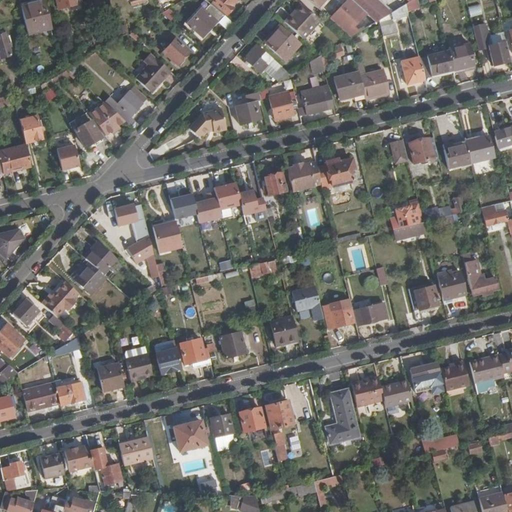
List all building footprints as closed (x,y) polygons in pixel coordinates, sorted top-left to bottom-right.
[(44,0),(20,6),(27,36),(51,29),(44,0)] [(84,3),(83,0),(55,0),(58,9),(84,3)] [(236,0),(213,0),(212,3),(226,15),(231,9),(229,7),(236,0)] [(373,24),(379,21),(390,14),(374,0),(307,0),(317,9),(325,0),(347,0),(329,20),(343,32),(361,12),(373,24)] [(374,0),(390,14),(392,13),(378,0),(374,0)] [(416,0),(412,0),(408,3),(406,4),(407,11),(419,8),(416,0)] [(217,21),(226,29),(231,23),(208,2),(188,25),(202,38),(217,21)] [(379,21),(379,23),(408,16),(407,11),(406,4),(392,13),(390,14),(379,21)] [(298,15),(288,26),(302,40),(319,21),(302,6),(295,13),(298,15)] [(169,9),(164,13),(171,23),(176,19),(169,9)] [(295,13),(285,23),(288,26),(298,15),(295,13)] [(380,28),(383,37),(397,33),(395,24),(380,28)] [(489,47),(493,65),(509,62),(504,43),(489,47),(488,43),(490,43),(488,38),(485,25),(473,29),(478,50),(489,47)] [(264,43),(279,27),(277,26),(262,42),(264,43)] [(299,45),(279,27),(264,43),(285,61),(299,45)] [(4,34),(0,35),(0,58),(11,55),(8,48),(11,48),(9,44),(7,44),(4,34)] [(489,47),(504,43),(502,35),(488,38),(490,43),(488,43),(489,47)] [(189,52),(175,39),(163,52),(177,65),(189,52)] [(342,44),(333,47),(337,58),(345,55),(342,44)] [(469,44),(447,49),(448,52),(452,71),(474,66),(469,44)] [(260,73),(272,59),(256,45),(244,59),(260,73)] [(452,71),(448,52),(426,57),(431,76),(452,71)] [(151,93),(170,72),(150,54),(143,62),(147,66),(135,79),(151,93)] [(324,70),(321,56),(311,62),(313,73),(313,75),(325,72),(324,70)] [(419,59),(424,78),(431,76),(426,57),(419,59)] [(406,85),(424,81),(424,78),(419,59),(419,58),(401,63),(403,71),(405,82),(406,85)] [(66,64),(67,69),(73,66),(74,65),(73,60),(65,62),(66,64)] [(59,74),(67,69),(66,64),(56,71),(59,74)] [(72,74),(79,80),(81,73),(73,66),(67,69),(72,74)] [(278,82),(290,75),(281,67),(272,77),(278,82)] [(58,82),(72,74),(67,69),(59,74),(57,76),(58,82)] [(382,71),(359,76),(363,95),(365,101),(376,99),(375,95),(388,92),(382,71)] [(359,76),(358,73),(333,79),(338,101),(363,95),(359,76)] [(282,88),(291,83),(290,75),(278,82),(282,88)] [(332,103),(325,76),(315,79),(318,88),(301,92),(306,115),(333,108),(332,103)] [(12,93),(34,87),(32,82),(10,87),(12,93)] [(282,88),(278,82),(265,90),(269,96),(282,88)] [(48,101),(57,95),(52,87),(43,93),(48,101)] [(143,103),(146,99),(133,87),(129,91),(143,103)] [(104,103),(130,126),(135,121),(130,117),(143,103),(129,91),(117,105),(109,98),(104,103)] [(287,93),(269,97),(274,120),(293,115),(287,93)] [(260,101),(258,94),(246,97),(247,105),(235,108),(239,125),(260,119),(256,102),(260,101)] [(0,108),(10,105),(7,96),(0,98),(0,108)] [(224,130),(218,108),(202,112),(187,129),(195,137),(200,136),(206,129),(210,128),(212,133),(224,130)] [(36,116),(19,121),(24,140),(33,138),(34,141),(43,139),(36,116)] [(103,141),(91,121),(75,131),(85,148),(92,143),(94,147),(103,141)] [(511,126),(493,132),(497,149),(511,144),(511,126)] [(438,157),(433,138),(407,145),(412,164),(438,157)] [(480,141),(465,145),(470,164),(472,174),(496,168),(494,158),(489,138),(480,141)] [(402,140),(389,144),(393,158),(406,155),(402,140)] [(30,168),(25,145),(0,151),(0,165),(0,168),(1,172),(21,167),(22,170),(30,168)] [(76,145),(57,148),(61,172),(80,168),(76,145)] [(470,164),(465,145),(450,148),(450,147),(443,148),(444,152),(448,169),(470,164)] [(406,155),(393,158),(394,164),(407,161),(406,155)] [(322,190),(331,187),(353,182),(350,171),(354,170),(351,159),(338,162),(337,159),(325,162),(326,166),(317,168),(321,184),(322,190)] [(317,168),(316,164),(309,166),(309,164),(302,166),(301,164),(292,166),(292,168),(286,170),(292,193),(315,188),(314,186),(321,184),(317,168)] [(496,168),(472,174),(473,179),(498,173),(496,168)] [(264,178),(268,196),(286,192),(281,174),(264,178)] [(176,198),(170,200),(175,221),(176,225),(181,224),(179,213),(198,208),(193,189),(184,192),(182,186),(174,188),(176,198)] [(375,189),(367,191),(370,200),(377,198),(375,189)] [(370,200),(367,191),(359,192),(361,202),(370,200)] [(451,209),(452,215),(465,212),(461,197),(453,199),(455,208),(451,209)] [(394,230),(423,223),(417,202),(408,205),(410,215),(396,218),(391,219),(394,230)] [(394,211),(396,218),(410,215),(408,205),(405,203),(402,204),(400,206),(401,209),(394,211)] [(507,221),(505,212),(497,214),(495,205),(481,208),(485,226),(507,221)] [(176,225),(175,221),(153,227),(159,253),(181,247),(176,225)] [(396,241),(425,234),(423,223),(394,230),(396,241)] [(0,253),(5,258),(22,239),(17,230),(0,234),(0,253)] [(303,239),(306,251),(310,251),(336,244),(334,240),(332,232),(303,239)] [(334,240),(336,244),(360,238),(359,233),(334,240)] [(94,250),(85,260),(88,262),(102,275),(117,259),(97,241),(92,248),(94,250)] [(152,278),(158,277),(155,265),(150,246),(141,251),(136,244),(127,249),(134,263),(146,257),(152,278)] [(333,256),(338,255),(336,244),(310,251),(311,253),(313,253),(314,256),(332,252),(333,256)] [(92,248),(83,258),(85,260),(94,250),(92,248)] [(462,256),(464,263),(471,261),(469,254),(462,256)] [(277,259),(279,265),(289,262),(288,256),(277,259)] [(88,262),(85,260),(70,277),(73,279),(88,262)] [(231,260),(219,263),(220,271),(233,268),(231,260)] [(464,263),(472,294),(474,294),(475,295),(481,294),(482,297),(492,294),(492,291),(497,290),(495,278),(485,281),(484,274),(480,275),(476,260),(471,261),(464,263)] [(102,275),(88,262),(73,279),(91,296),(106,278),(102,275)] [(249,265),(250,277),(277,274),(276,262),(249,265)] [(158,277),(161,287),(169,285),(164,263),(155,265),(158,277)] [(434,269),(436,277),(449,274),(447,266),(446,265),(445,265),(444,266),(443,266),(442,266),(441,267),(440,267),(439,267),(434,269)] [(380,286),(387,284),(383,268),(376,270),(380,286)] [(441,297),(442,301),(465,295),(459,271),(449,274),(436,277),(438,284),(441,297)] [(152,278),(154,288),(155,288),(161,287),(158,277),(152,278)] [(79,294),(64,280),(50,295),(49,293),(40,303),(52,314),(57,319),(65,310),(66,311),(75,301),(74,300),(79,294)] [(437,298),(441,297),(438,284),(430,286),(430,284),(408,289),(416,322),(424,320),(421,313),(436,309),(435,306),(438,305),(437,298)] [(323,319),(320,306),(315,287),(291,292),(296,312),(311,308),(315,322),(323,319)] [(26,297),(11,314),(25,328),(40,310),(26,297)] [(331,312),(351,307),(349,299),(329,304),(329,305),(331,312)] [(355,323),(356,326),(388,318),(384,304),(352,312),(355,323)] [(328,330),(355,323),(352,312),(351,307),(331,312),(329,305),(322,307),(328,330)] [(57,319),(52,314),(48,319),(58,329),(62,332),(56,339),(62,344),(72,333),(62,324),(63,324),(57,319)] [(289,344),(298,342),(292,317),(269,323),(275,345),(289,342),(289,344)] [(6,325),(0,331),(0,358),(1,359),(4,362),(23,341),(6,325)] [(241,332),(219,337),(224,359),(246,353),(241,332)] [(79,346),(77,337),(54,351),(55,355),(68,351),(68,349),(72,348),(79,377),(87,375),(79,346)] [(208,353),(207,349),(202,350),(200,339),(179,344),(185,364),(192,362),(196,361),(198,368),(211,364),(209,358),(208,353)] [(156,354),(176,349),(174,340),(153,345),(156,354)] [(214,343),(206,345),(207,349),(208,353),(216,351),(214,343)] [(125,359),(147,353),(145,345),(126,350),(124,354),(125,359)] [(161,374),(181,369),(176,349),(156,354),(161,374)] [(511,371),(511,352),(506,354),(497,356),(502,374),(511,371)] [(144,375),(152,374),(147,353),(125,359),(130,381),(140,379),(139,376),(144,375)] [(473,381),(502,374),(497,356),(488,358),(488,361),(483,362),(482,359),(469,362),(473,381)] [(0,383),(17,373),(9,366),(4,362),(1,359),(1,361),(0,360),(0,383)] [(408,370),(411,381),(413,388),(429,384),(429,386),(431,394),(442,392),(440,384),(435,363),(408,370)] [(451,369),(440,371),(445,392),(468,386),(463,363),(455,365),(456,368),(451,369)] [(102,393),(124,387),(118,364),(96,369),(102,393)] [(380,387),(377,377),(350,384),(356,407),(383,400),(380,387)] [(492,377),(473,381),(475,390),(485,387),(489,381),(492,380),(492,377)] [(411,401),(406,381),(380,387),(383,400),(385,407),(411,401)] [(22,391),(27,412),(60,404),(56,389),(55,383),(22,391)] [(81,383),(56,389),(60,404),(60,406),(85,400),(81,383)] [(330,443),(357,437),(346,390),(330,394),(338,426),(326,428),(330,443)] [(0,398),(0,421),(14,418),(8,396),(0,398)] [(293,425),(287,401),(266,406),(271,430),(293,425)] [(264,428),(260,408),(238,413),(243,433),(264,428)] [(213,438),(233,433),(229,414),(209,419),(213,438)] [(206,445),(200,422),(172,428),(178,451),(206,445)] [(511,432),(496,436),(497,441),(511,437),(511,439),(511,432)] [(277,445),(273,446),(277,461),(286,459),(282,444),(284,444),(282,434),(274,435),(277,445)] [(290,438),(294,457),(302,455),(297,436),(290,438)] [(497,441),(496,436),(488,438),(490,447),(498,445),(497,441)] [(421,442),(424,454),(429,453),(434,452),(443,450),(458,445),(456,437),(432,443),(431,439),(421,442)] [(152,459),(147,438),(118,445),(123,466),(152,459)] [(481,451),(479,442),(467,445),(469,454),(481,451)] [(86,460),(82,447),(63,451),(66,464),(68,472),(88,467),(93,466),(91,458),(86,460)] [(122,486),(121,481),(117,465),(107,467),(103,448),(89,451),(91,458),(93,466),(99,492),(106,492),(104,485),(117,482),(118,487),(122,486)] [(445,458),(443,450),(434,452),(429,453),(432,461),(445,458)] [(64,475),(58,454),(39,459),(44,479),(64,475)] [(9,466),(1,468),(3,479),(4,479),(7,491),(26,487),(20,461),(9,464),(9,466)] [(340,475),(333,477),(314,482),(316,492),(320,508),(326,506),(321,488),(342,482),(340,475)] [(316,492),(314,482),(284,489),(285,496),(296,493),(297,496),(316,492)] [(285,496),(284,489),(273,492),(275,501),(286,498),(285,496)] [(275,501),(273,492),(259,495),(262,504),(275,501)] [(505,511),(501,493),(478,499),(481,511),(505,511)] [(61,511),(65,502),(65,501),(52,497),(50,504),(54,506),(53,509),(48,508),(44,507),(43,510),(42,510),(40,511),(61,511)] [(9,511),(30,511),(33,503),(17,498),(16,500),(9,498),(6,511),(9,511)] [(258,511),(256,500),(246,498),(241,511),(258,511)] [(71,505),(65,502),(61,511),(89,511),(92,503),(87,501),(81,505),(79,501),(73,499),(71,505)] [(131,511),(134,505),(127,502),(123,511),(131,511)] [(475,511),(473,502),(450,507),(450,511),(475,511)]
